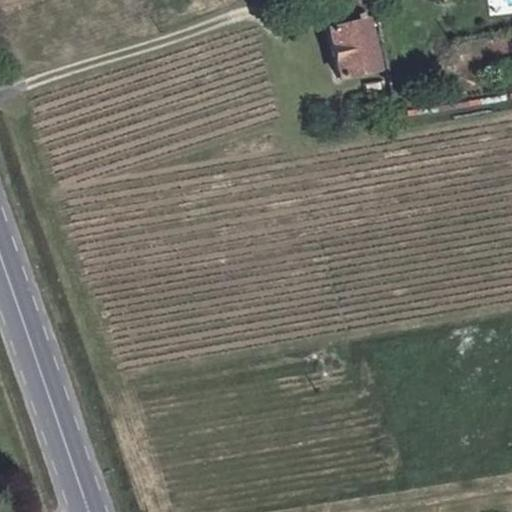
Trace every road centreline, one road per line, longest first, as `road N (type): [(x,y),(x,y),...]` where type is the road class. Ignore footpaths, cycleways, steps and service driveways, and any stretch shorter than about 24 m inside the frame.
road 1 (track): [(3,95),(152,511)]
road 2 (track): [(511,310),(107,384)]
road 3 (secondary): [(90,511),(0,254)]
road 4 (track): [(355,338),(396,505)]
road 5 (track): [(354,511),(511,486)]
